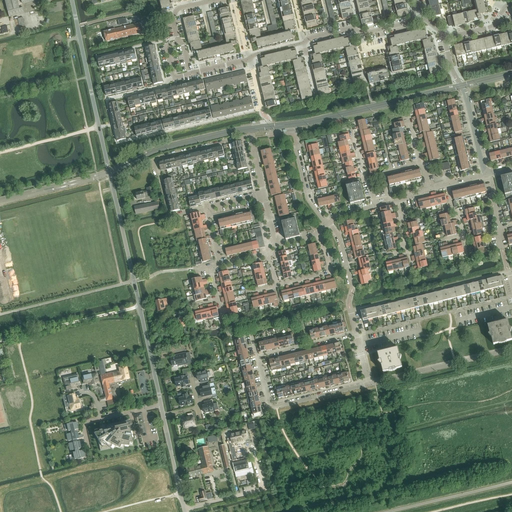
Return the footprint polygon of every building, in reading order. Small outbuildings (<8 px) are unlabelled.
[(19,9),(16,0),(4,0),(9,17),(24,12),(23,8),(19,9)] [(169,0),(166,0),(160,2),(162,12),(172,9),(172,10),(173,9),(172,6),(171,6),(169,0)] [(476,10),(472,11),(474,21),(482,20),(481,15),(487,14),(483,0),(475,0),(479,16),(478,16),(476,10)] [(339,5),(337,5),(338,10),(340,10),(352,7),(350,2),(339,5)] [(437,17),(443,22),(441,10),(442,9),(441,5),(439,5),(439,6),(430,8),(431,13),(437,17)] [(294,21),(284,23),(286,32),(296,30),(294,21)] [(118,39),(142,33),(139,24),(115,29),(104,32),(106,42),(118,39)] [(390,37),(392,47),(387,48),(390,58),(400,56),(398,47),(422,41),(424,50),(434,48),(434,47),(432,37),(428,38),(427,37),(425,29),(390,37)] [(256,41),(256,39),(261,38),(260,34),(250,36),(251,40),(252,43),(257,42),(258,48),(293,40),(292,34),(292,32),(256,41)] [(315,54),(311,55),(313,66),(323,64),(321,55),(345,49),(348,58),(358,55),(356,46),(355,45),(352,46),(351,46),(350,44),(348,36),(313,45),(315,54)] [(233,44),(197,53),(197,55),(198,54),(199,61),(234,52),(233,46),(238,45),(236,37),(226,40),(227,44),(232,43),(233,44)] [(200,41),(190,44),(192,53),(202,50),(200,41)] [(296,49),(260,57),(262,67),(258,68),(260,77),(259,77),(259,78),(260,78),(270,76),(268,67),(293,61),(295,70),(305,68),(302,57),(298,58),(298,57),(296,49)] [(166,89),(161,90),(163,100),(164,102),(169,100),(169,98),(166,89)] [(151,103),(151,104),(157,103),(154,92),(149,93),(151,103)] [(133,97),(128,98),(130,109),(136,108),(135,106),(133,97)] [(492,99),(481,102),(483,111),(492,108),(491,103),(492,103),(492,99)] [(205,111),(207,120),(212,119),(210,107),(204,109),(205,111)] [(494,114),(484,116),(485,119),(481,120),(482,122),(485,121),(495,119),(494,114)] [(397,123),(394,124),(395,129),(402,128),(405,127),(403,119),(396,120),(397,123)] [(418,125),(415,126),(415,128),(419,127),(428,125),(427,120),(418,122),(418,125)] [(496,124),(487,126),(487,129),(484,130),(484,132),(488,132),(497,129),(496,124)] [(428,125),(419,127),(420,134),(421,135),(430,133),(430,132),(428,125)] [(461,126),(454,128),(455,133),(456,136),(463,134),(461,126)] [(124,129),(115,131),(116,136),(125,134),(127,134),(126,128),(124,129)] [(342,136),(340,137),(341,142),(348,141),(350,140),(348,132),(342,133),(342,136)] [(463,137),(453,139),(453,138),(446,140),(447,142),(453,141),(458,161),(469,158),(468,155),(470,154),(469,151),(467,151),(465,144),(468,143),(467,140),(464,141),(463,137)] [(425,140),(426,143),(422,144),(422,146),(436,143),(434,138),(425,140)] [(317,141),(306,144),(308,152),(310,152),(319,150),(317,141)] [(365,151),(361,152),(362,154),(375,151),(374,146),(364,148),(365,151)] [(427,150),(428,153),(424,154),(425,156),(438,153),(437,148),(427,150)] [(355,156),(342,159),(343,164),(345,164),(353,162),(352,159),(356,158),(355,156)] [(469,162),(469,158),(458,161),(460,172),(471,169),(470,165),(473,164),(472,161),(469,162)] [(449,162),(442,164),(444,171),(451,169),(449,162)] [(412,171),(409,171),(411,182),(422,180),(419,169),(416,170),(415,167),(412,168),(412,171)] [(390,187),(389,187),(390,194),(393,193),(391,187),(411,182),(409,171),(405,172),(404,170),(401,171),(402,173),(395,175),(394,172),(391,173),(391,175),(387,176),(390,187)] [(511,174),(501,177),(505,195),(506,198),(511,196),(511,174)] [(360,179),(346,183),(346,186),(351,204),(365,201),(360,183),(361,183),(360,179)] [(476,183),(477,185),(473,186),(476,197),(487,194),(484,183),(480,184),(479,182),(476,183)] [(457,207),(456,201),(476,197),(473,186),(470,187),(469,184),(466,185),(466,188),(459,189),(458,187),(455,188),(456,190),(452,191),(454,202),(453,202),(455,208),(457,207)] [(144,192),(136,194),(137,200),(145,199),(144,195),(148,194),(155,193),(154,187),(147,188),(147,191),(144,192)] [(442,205),(439,195),(437,196),(436,192),(433,193),(436,206),(442,205)] [(418,200),(415,201),(417,208),(420,207),(420,210),(426,208),(424,199),(418,200)] [(160,210),(158,202),(134,207),(136,214),(155,211),(156,213),(160,212),(160,210)] [(390,209),(394,208),(393,205),(380,208),(381,214),(391,212),(390,209)] [(464,207),(465,210),(466,216),(476,214),(474,208),(472,209),(471,206),(464,207)] [(253,222),(252,217),(250,212),(246,213),(246,210),(243,211),(243,213),(240,214),(242,225),(253,222)] [(218,219),(221,230),(220,230),(221,236),(224,236),(222,230),(242,225),(240,214),(236,215),(235,213),(232,213),(233,216),(225,218),(225,215),(222,216),(222,218),(218,219)] [(477,219),(477,218),(476,214),(466,216),(467,219),(463,219),(464,222),(467,222),(471,221),(470,220),(477,219)] [(282,222),(286,240),(300,237),(296,219),(295,215),(281,219),(282,222)] [(393,219),(398,218),(398,215),(380,219),(382,225),(393,222),(393,219)] [(205,217),(192,220),(193,226),(203,223),(202,221),(206,220),(205,217)] [(407,221),(408,224),(409,229),(418,227),(417,222),(414,222),(414,219),(407,221)] [(353,220),(344,222),(344,225),(341,226),(341,229),(354,226),(353,220)] [(382,225),(381,225),(383,230),(398,226),(398,224),(394,225),(393,222),(382,225)] [(451,224),(445,226),(446,231),(455,229),(455,226),(458,225),(458,223),(455,223),(451,224)] [(393,233),(396,233),(395,230),(399,229),(398,226),(383,230),(384,235),(386,235),(393,233)] [(410,232),(406,233),(406,236),(409,235),(413,234),(420,232),(418,227),(409,229),(410,232)] [(208,228),(195,231),(196,236),(205,234),(205,231),(208,230),(208,228)] [(484,234),(482,229),(473,231),(474,237),(475,238),(481,237),(481,236),(481,235),(484,234)] [(351,241),(345,242),(345,244),(348,244),(361,241),(363,240),(362,235),(360,235),(350,238),(351,241)] [(395,244),(395,241),(401,239),(401,237),(398,238),(394,238),(385,241),(386,246),(395,244)] [(422,243),(429,242),(429,240),(425,241),(424,237),(414,239),(416,246),(416,247),(423,245),(422,244),(422,243)] [(202,264),(202,263),(213,260),(212,256),(214,256),(214,253),(211,253),(209,246),(212,245),(211,242),(209,243),(208,239),(197,242),(202,261),(196,263),(196,266),(202,264)] [(455,241),(458,254),(464,253),(462,243),(459,244),(458,240),(455,241)] [(446,247),(445,244),(442,244),(441,242),(439,242),(442,258),(448,256),(446,247)] [(483,242),(473,245),(474,250),(484,248),(486,247),(485,242),(483,242)] [(447,243),(445,243),(445,244),(446,247),(448,256),(453,255),(451,246),(448,246),(447,243)] [(416,247),(413,247),(415,253),(424,251),(426,250),(425,245),(423,245),(416,247)] [(353,251),(350,252),(350,255),(351,254),(354,254),(364,251),(362,246),(353,248),(353,251)] [(364,251),(354,254),(355,259),(358,258),(358,259),(359,260),(365,259),(365,258),(364,251)] [(415,256),(411,257),(412,259),(425,256),(424,251),(415,253),(415,256)] [(401,255),(404,268),(410,267),(408,258),(405,258),(404,255),(401,255)] [(417,263),(418,266),(414,267),(415,270),(428,267),(427,261),(417,263)] [(220,276),(216,277),(217,280),(230,276),(228,271),(219,273),(220,276)] [(368,281),(370,280),(369,275),(360,277),(361,283),(362,285),(369,284),(368,281)] [(328,276),(332,290),(337,288),(335,279),(332,280),(331,276),(328,276)] [(202,277),(190,280),(192,286),(207,282),(206,280),(203,280),(202,277)] [(320,278),(318,279),(321,292),(326,291),(324,281),(321,282),(320,278)] [(310,281),(307,282),(311,295),(316,293),(314,284),(311,285),(310,281)] [(204,285),(207,284),(207,282),(192,286),(193,291),(204,288),(204,285)] [(231,282),(222,284),(222,287),(219,288),(219,290),(232,287),(231,282)] [(299,283),(297,284),(300,297),(305,296),(303,286),(300,287),(299,283)] [(289,286),(286,287),(287,290),(289,300),(295,298),(292,289),(290,290),(289,286)] [(287,290),(279,292),(280,299),(283,298),(284,301),(289,300),(287,290)] [(207,299),(206,296),(210,295),(209,292),(194,296),(196,302),(207,299)] [(225,297),(221,298),(222,301),(235,298),(234,292),(224,295),(225,297)] [(259,293),(256,294),(259,307),(264,306),(262,296),(259,297),(259,293)] [(268,295),(267,295),(270,304),(273,304),(274,307),(279,305),(276,293),(268,295)] [(167,302),(168,302),(168,298),(156,301),(158,312),(160,311),(161,312),(162,311),(166,310),(166,308),(168,308),(167,302)] [(236,303),(227,305),(227,308),(224,309),(224,311),(237,308),(236,303)] [(210,305),(214,320),(220,318),(217,307),(214,308),(213,304),(210,305)] [(202,306),(200,307),(201,311),(203,320),(208,319),(206,309),(203,310),(202,306)] [(201,311),(193,313),(194,320),(197,319),(198,322),(203,320),(201,311)] [(511,338),(510,331),(511,331),(508,320),(491,325),(488,325),(490,336),(491,335),(493,345),(511,340),(511,338)] [(342,321),(337,322),(338,324),(340,334),(344,333),(343,332),(345,332),(343,326),(345,325),(345,322),(342,323),(342,321)] [(314,328),(307,329),(308,334),(310,334),(312,340),(316,338),(314,330),(314,328)] [(294,344),(293,338),(295,338),(294,333),(287,334),(289,345),(294,344)] [(258,347),(257,347),(258,353),(266,351),(264,342),(257,344),(258,347)] [(340,343),(335,344),(337,353),(344,351),(343,348),(341,349),(340,343)] [(402,368),(400,360),(400,358),(401,358),(398,348),(378,353),(380,363),(381,363),(383,372),(402,368)] [(238,351),(236,352),(237,357),(239,357),(248,354),(247,349),(238,351)] [(176,357),(170,358),(172,366),(173,367),(178,366),(188,364),(186,353),(175,356),(176,357)] [(111,372),(111,373),(100,376),(107,401),(112,399),(109,384),(115,382),(122,380),(129,379),(126,366),(119,368),(117,369),(117,372),(113,373),(113,372),(111,372)] [(207,371),(197,374),(198,381),(200,380),(201,383),(208,382),(208,378),(209,378),(207,371)] [(97,374),(82,377),(84,384),(89,383),(90,385),(99,383),(97,374)] [(75,389),(75,386),(80,385),(78,378),(77,375),(67,377),(67,381),(64,381),(65,385),(66,391),(75,389)] [(186,385),(189,384),(187,377),(184,377),(180,378),(175,379),(177,387),(182,386),(182,388),(186,387),(186,385)] [(209,385),(202,387),(203,390),(201,391),(202,398),(212,395),(211,388),(210,389),(209,385)] [(282,389),(275,390),(275,393),(277,393),(279,399),(284,397),(282,389)] [(75,399),(74,394),(67,396),(70,407),(71,410),(74,410),(80,408),(78,399),(75,399)] [(190,404),(193,404),(191,396),(188,397),(188,395),(184,396),(184,398),(180,399),(181,406),(186,405),(186,406),(190,405),(190,404)] [(259,399),(264,397),(264,395),(262,396),(258,396),(250,399),(248,399),(249,404),(251,404),(260,402),(259,399)] [(214,411),(215,411),(213,404),(212,404),(212,401),(204,403),(205,406),(203,406),(205,413),(211,412),(211,413),(214,412),(214,411)] [(254,414),(252,415),(252,418),(264,415),(264,412),(262,412),(261,407),(252,409),(254,414)] [(189,417),(182,419),(184,428),(195,426),(193,416),(192,416),(192,415),(189,416),(189,417)] [(109,427),(109,428),(94,432),(95,437),(97,437),(100,451),(116,448),(119,449),(120,447),(122,446),(128,447),(129,445),(132,444),(131,437),(128,438),(126,430),(129,429),(128,427),(131,426),(130,421),(125,423),(124,421),(108,425),(109,427)] [(71,433),(66,434),(68,441),(72,440),(73,441),(76,440),(78,439),(77,432),(75,432),(74,430),(79,429),(77,422),(73,423),(73,422),(69,423),(69,424),(64,425),(65,430),(68,430),(68,431),(70,431),(71,433)] [(245,431),(229,435),(230,439),(232,438),(233,443),(243,441),(242,438),(247,437),(245,431)] [(208,436),(209,443),(219,441),(218,435),(208,436)] [(73,453),(73,454),(71,455),(72,460),(77,459),(77,460),(81,459),(80,458),(85,457),(83,450),(79,451),(78,449),(80,448),(79,441),(77,442),(77,441),(73,442),(73,443),(68,444),(70,451),(74,450),(75,452),(73,453)] [(230,468),(224,445),(220,446),(226,469),(230,468)] [(208,447),(199,449),(202,465),(196,467),(196,465),(186,467),(189,478),(214,472),(208,447)] [(248,460),(233,463),(235,472),(250,469),(248,460)] [(202,497),(199,498),(200,502),(207,500),(205,491),(200,493),(202,497)]
